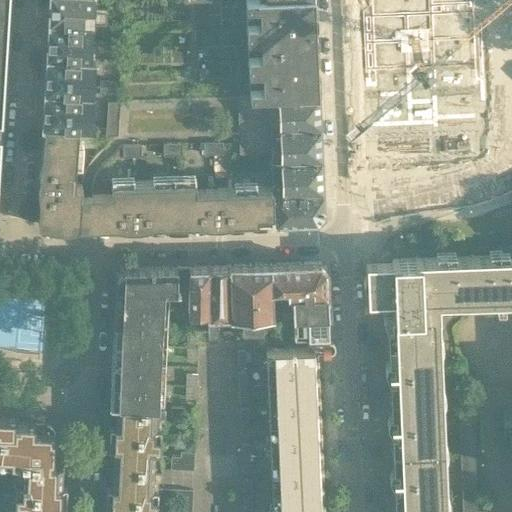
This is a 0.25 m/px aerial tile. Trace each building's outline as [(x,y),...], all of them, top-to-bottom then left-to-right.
[(0,0),(0,139),(0,137),(0,136),(0,126),(0,121),(1,121),(8,0),(0,0)] [(92,0),(48,0),(48,21),(92,23),(92,15),(111,17),(111,7),(92,6),(92,0)] [(316,57),(315,24),(313,0),(245,0),(247,61),(316,57)] [(364,0),(365,12),(362,12),(362,14),(366,123),(364,123),(364,125),(365,157),(365,160),(368,160),(388,159),(388,162),(391,162),(448,160),(451,159),(451,157),(471,156),(471,155),(474,155),(473,134),(476,134),(476,131),(471,10),(470,10),(470,7),(468,7),(467,0),(364,0)] [(92,23),(48,21),(46,54),(90,57),(92,23)] [(94,57),(90,57),(46,54),(44,90),(92,93),(94,57)] [(316,57),(247,61),(249,95),(269,94),(318,92),(316,57)] [(106,79),(105,92),(117,93),(118,80),(106,79)] [(92,93),(44,90),(43,106),(91,109),(92,93)] [(318,92),(269,94),(270,127),(287,127),(319,125),(318,92)] [(269,94),(249,95),(237,95),(239,152),(271,151),(270,127),(269,94)] [(119,100),(107,101),(107,110),(119,111),(119,100)] [(91,109),(43,106),(41,126),(44,126),(44,124),(78,126),(90,126),(91,109)] [(119,111),(107,110),(106,128),(117,128),(119,111)] [(92,225),(91,192),(80,192),(81,183),(74,182),(78,126),(44,124),(44,126),(42,162),(47,162),(47,175),(41,174),(40,187),(46,188),(45,200),(39,200),(37,223),(40,223),(44,224),(47,225),(51,226),(56,227),(60,227),(64,227),(68,227),(72,226),(76,225),(78,225),(92,225)] [(287,127),(270,127),(271,151),(272,158),(271,158),(271,159),(320,157),(319,125),(287,127)] [(222,141),(203,141),(204,153),(222,153),(222,141)] [(181,142),(163,143),(163,155),(182,154),(181,142)] [(140,143),(122,144),(122,156),(141,155),(140,143)] [(320,157),(271,159),(273,186),(271,186),(271,189),(322,187),(321,166),(320,157)] [(270,219),(271,189),(271,186),(195,188),(195,179),(172,180),(174,222),(196,222),(196,216),(208,215),(209,221),(222,221),(222,215),(234,215),(234,220),(270,219)] [(174,222),(172,180),(111,182),(111,191),(91,192),(92,225),(114,224),(114,219),(127,218),(127,224),(140,224),(140,218),(153,217),(153,223),(174,222)] [(323,214),(322,187),(271,189),(270,219),(270,222),(316,221),(323,214)] [(440,511),(432,315),(438,314),(437,295),(511,291),(511,252),(365,259),(366,298),(393,296),(393,312),(390,312),(391,325),(386,325),(387,360),(392,360),(393,378),(388,378),(389,413),(394,413),(395,430),(390,430),(392,467),(397,466),(397,484),(392,484),(393,511),(440,511)] [(319,260),(269,262),(270,294),(274,293),(274,287),(283,286),(283,293),(326,292),(325,266),(319,260)] [(269,262),(226,263),(227,314),(241,313),(242,328),(261,327),(260,312),(271,312),(270,294),(269,262)] [(226,263),(206,264),(207,310),(207,321),(207,329),(217,330),(216,314),(227,314),(226,263)] [(186,264),(174,265),(174,285),(186,285),(186,264)] [(186,264),(186,285),(186,310),(207,310),(206,264),(186,264)] [(174,265),(121,266),(116,272),(115,284),(156,285),(163,285),(174,285),(174,265)] [(156,285),(115,284),(113,320),(156,320),(163,320),(163,285),(156,285)] [(283,293),(274,293),(270,294),(271,312),(271,315),(327,313),(326,292),(283,293)] [(328,331),(327,313),(292,314),(293,333),(328,331)] [(156,320),(113,320),(111,361),(155,361),(156,320)] [(286,338),(286,330),(273,331),(273,339),(286,338)] [(197,359),(198,334),(187,333),(185,356),(185,359),(197,359)] [(306,346),(265,347),(272,511),(324,511),(317,352),(327,352),(327,354),(334,353),(334,344),(334,343),(333,341),(332,340),(330,340),(329,339),(306,340),(306,346)] [(155,361),(111,361),(109,402),(156,404),(156,401),(155,361)] [(185,371),(185,397),(196,397),(196,371),(185,371)] [(245,371),(238,371),(239,400),(247,400),(245,371)] [(174,397),(184,397),(185,373),(175,373),(174,397)] [(156,404),(109,402),(109,403),(114,403),(114,423),(108,423),(107,445),(113,446),(112,463),(152,466),(153,447),(158,448),(159,425),(154,425),(155,405),(157,405),(157,404),(156,404)] [(170,415),(183,415),(183,407),(170,406),(170,415)] [(247,407),(240,407),(241,436),(248,436),(247,407)] [(476,511),(472,410),(458,411),(461,511),(476,511)] [(511,410),(502,411),(503,426),(511,425),(511,410)] [(13,422),(14,417),(0,416),(0,461),(10,462),(10,463),(21,463),(21,461),(52,462),(54,432),(52,431),(46,425),(46,423),(13,422)] [(249,443),(241,443),(242,472),(250,472),(249,443)] [(171,455),(170,468),(193,469),(194,452),(180,451),(180,456),(171,455)] [(52,462),(21,461),(21,463),(20,482),(15,481),(14,504),(19,504),(18,511),(59,511),(60,506),(65,506),(66,484),(61,483),(61,463),(52,462)] [(152,466),(112,463),(111,484),(106,484),(105,506),(110,507),(109,511),(149,511),(150,508),(155,509),(156,498),(156,486),(151,486),(152,466)] [(250,479),(243,479),(244,508),(251,508),(250,479)] [(191,511),(192,489),(156,486),(156,498),(179,500),(178,511),(191,511)]
